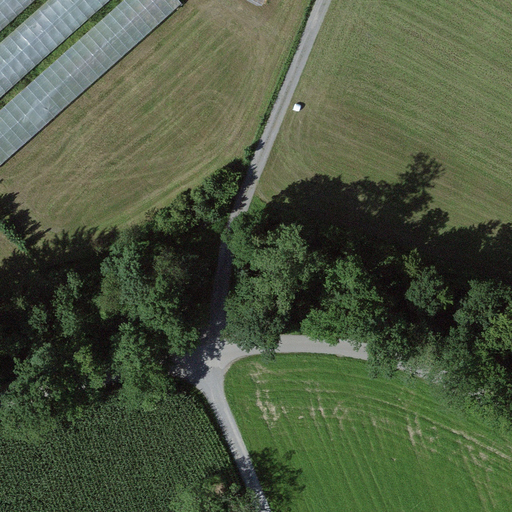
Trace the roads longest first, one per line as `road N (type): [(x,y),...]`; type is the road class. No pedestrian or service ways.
road 1 (unclassified): [(0,409),(198,360),(324,343),(511,411)]
road 2 (track): [(327,0),(252,186),(198,360)]
road 3 (track): [(265,511),(198,360)]
